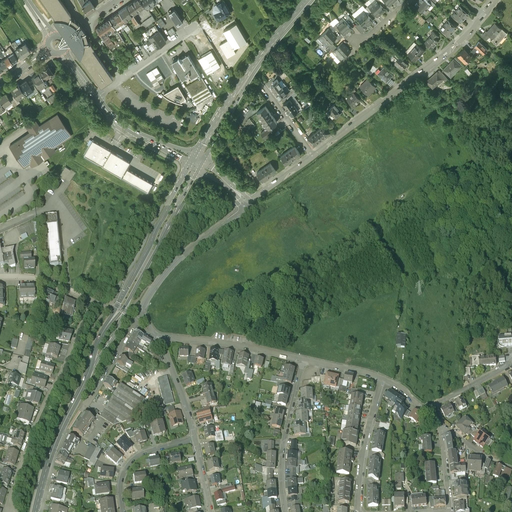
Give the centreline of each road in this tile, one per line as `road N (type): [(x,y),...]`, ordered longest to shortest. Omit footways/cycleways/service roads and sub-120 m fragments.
road 1 (primary): [(35,511),(98,338),(195,165)]
road 2 (residential): [(0,274),(32,275),(88,297),(15,474),(12,511)]
road 3 (residential): [(311,159),(482,17)]
road 4 (primary): [(195,165),(242,82),(309,0)]
road 5 (residential): [(285,511),(281,456),(302,357)]
road 6 (residential): [(141,305),(175,259),(246,205)]
road 7 (residential): [(302,357),(158,334)]
road 8 (residential): [(358,511),(382,378)]
road 9 (primary): [(94,98),(127,129),(195,165)]
road 10 (residential): [(122,511),(126,464),(151,447),(194,437)]
